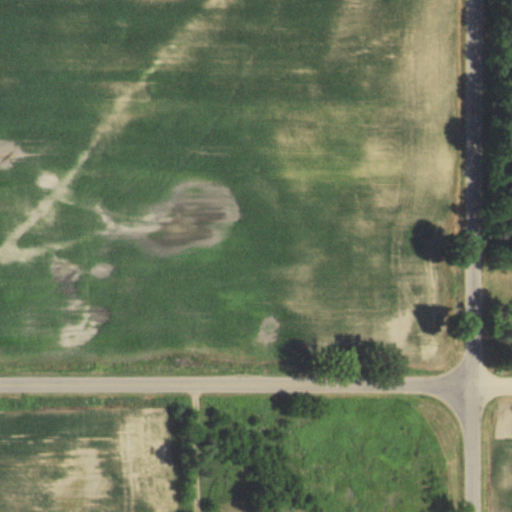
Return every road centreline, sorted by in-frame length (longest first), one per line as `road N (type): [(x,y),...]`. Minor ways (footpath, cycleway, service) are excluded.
road 1 (tertiary): [(470,511),(470,0)]
road 2 (residential): [(471,385),(0,385)]
